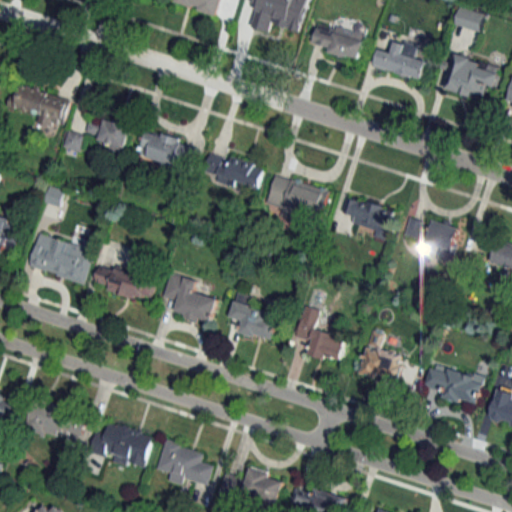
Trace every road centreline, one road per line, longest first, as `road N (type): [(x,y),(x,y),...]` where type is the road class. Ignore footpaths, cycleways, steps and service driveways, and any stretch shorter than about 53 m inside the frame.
road 1 (residential): [(0,340),(511,507)]
road 2 (residential): [(511,177),(0,10)]
road 3 (residential): [(511,469),(0,305)]
